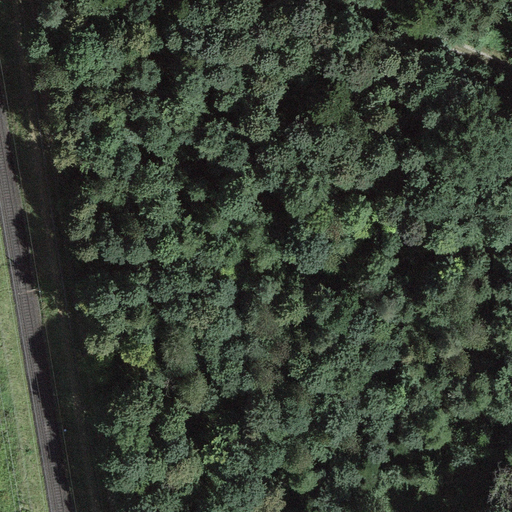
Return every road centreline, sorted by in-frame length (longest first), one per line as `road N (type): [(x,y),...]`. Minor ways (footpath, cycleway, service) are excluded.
road 1 (track): [(107,511),(25,0)]
road 2 (track): [(346,0),(511,69)]
